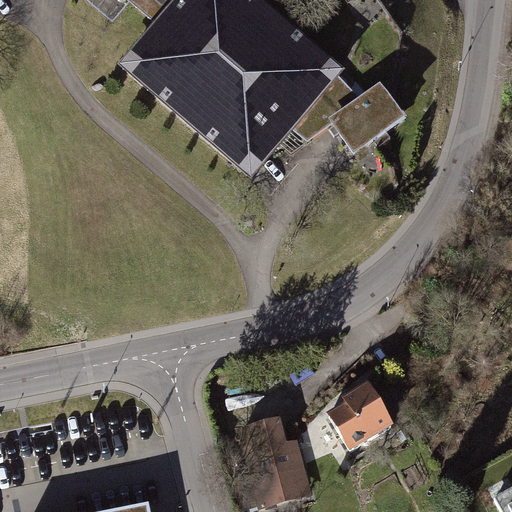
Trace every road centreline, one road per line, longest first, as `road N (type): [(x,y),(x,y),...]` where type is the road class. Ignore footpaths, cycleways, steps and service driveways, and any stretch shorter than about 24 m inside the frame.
road 1 (residential): [(490,0),(476,114),(455,184),(429,231),(361,295),(314,317),(166,350)]
road 2 (residential): [(166,350),(0,385)]
road 3 (residential): [(166,350),(210,511)]
